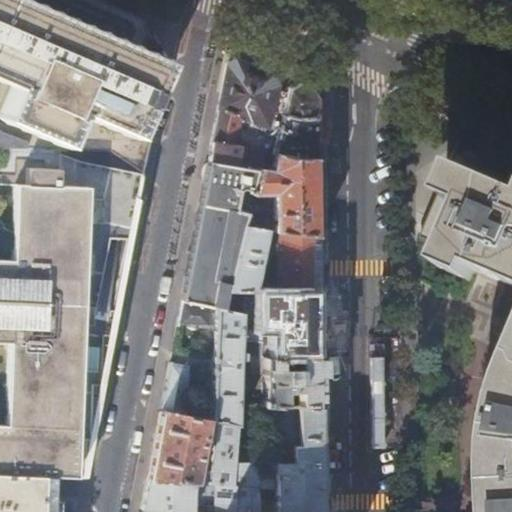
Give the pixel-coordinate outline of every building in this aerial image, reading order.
[(0,0),(0,144),(145,150),(155,90),(161,55),(144,19),(100,0),(0,0)] [(238,59),(265,71),(273,54),(255,47),(241,54),(238,59)] [(226,62),(207,162),(256,169),(260,151),(277,83),(273,74),(265,71),(238,59),(233,57),(226,62)] [(271,153),(315,159),(315,116),(314,98),(309,89),(295,83),(287,88),(280,115),(276,114),(275,114),(271,129),(276,130),(271,153)] [(0,144),(0,470),(49,473),(81,474),(81,461),(82,439),(88,439),(91,384),(99,385),(101,334),(109,336),(109,329),(110,281),(119,283),(134,204),(145,150),(0,144)] [(256,169),(250,194),(272,193),(272,231),(275,232),(316,235),(316,231),(315,159),(271,153),(260,151),(256,169)] [(492,277),(511,285),(511,175),(483,163),(459,153),(449,175),(455,177),(449,193),(443,190),(435,209),(422,237),(451,250),(443,268),(472,281),(477,270),(492,277)] [(250,194),(256,169),(207,162),(180,300),(215,308),(223,309),(228,290),(243,225),(248,205),(250,194)] [(264,228),(262,228),(243,225),(228,290),(253,290),(264,228)] [(272,231),(264,228),(253,290),(275,289),(275,232),(272,231)] [(317,264),(316,235),(275,232),(275,289),(317,289),(317,264)] [(317,310),(317,289),(275,289),(253,290),(228,290),(223,309),(240,311),(239,326),(240,326),(262,327),(262,328),(262,356),(272,355),(318,355),(317,310)] [(214,327),(215,308),(180,300),(176,323),(214,327)] [(240,311),(223,309),(215,308),(214,327),(210,420),(235,425),(237,403),(236,401),(237,395),(238,364),(243,364),(243,350),(239,350),(240,326),(239,326),(240,311)] [(262,356),(262,328),(262,327),(240,326),(239,350),(243,350),(243,364),(245,364),(245,355),(250,355),(250,366),(262,366),(262,395),(237,395),(236,401),(237,403),(273,403),(294,404),(318,405),(318,380),(318,355),(272,355),(262,356)] [(511,511),(511,347),(500,377),(496,387),(492,402),(488,417),(487,426),(485,445),(484,465),(484,484),(485,511),(511,511)] [(169,361),(160,410),(184,414),(187,378),(192,378),(193,371),(187,370),(187,366),(169,361)] [(293,442),(294,404),(273,403),(274,460),(289,460),(288,442),(293,442)] [(319,437),(318,405),(294,404),(293,442),(288,442),(289,460),(274,460),(274,487),(274,501),(257,500),(257,511),(319,511),(319,455),(319,437)] [(205,419),(184,414),(160,410),(146,479),(192,481),(194,481),(201,438),(205,419)] [(210,420),(205,419),(201,438),(214,439),(210,481),(213,482),(232,483),(234,453),(235,425),(210,420)] [(252,453),(234,453),(232,483),(233,483),(232,511),(257,511),(257,500),(256,486),(274,487),(274,460),(252,460),(252,453)] [(47,511),(49,473),(0,470),(0,511),(47,511)] [(192,481),(146,479),(141,508),(219,511),(232,511),(233,483),(232,483),(213,482),(212,494),(191,492),(192,481)]
